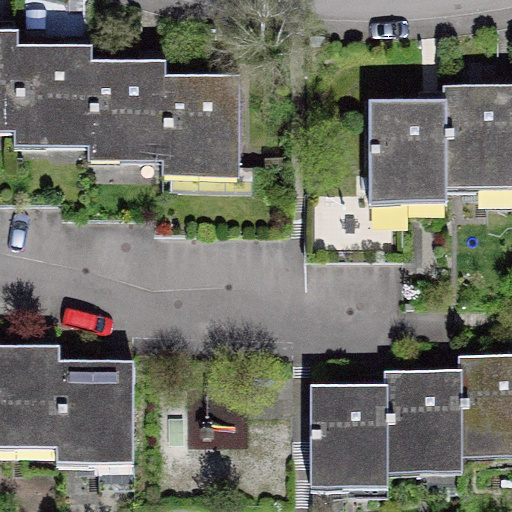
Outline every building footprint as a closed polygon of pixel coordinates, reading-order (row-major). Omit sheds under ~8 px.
[(0,129),(15,130),(15,143),(90,142),(90,158),(162,157),(162,174),(239,173),(238,80),(205,80),(160,81),(160,65),(147,66),(89,66),(88,46),(79,46),(14,47),(14,37),(2,37),(0,37),(0,129)] [(443,93),(444,107),(429,107),(368,108),(370,198),(403,197),(445,197),(445,184),(511,183),(511,92),(480,93),(443,93)] [(50,206),(68,206),(68,221),(86,221),(116,221),(146,221),(162,221),(163,237),(179,237),(208,237),(238,237),(275,236),(291,236),(290,173),(239,173),(162,174),(162,157),(90,158),(90,142),(15,143),(15,130),(0,129),(0,191),(6,191),(6,206),(23,206),(50,206)] [(326,262),(355,262),(388,262),(403,262),(403,197),(370,198),(305,198),(305,262),(326,262)] [(118,370),(57,370),(57,358),(46,358),(0,358),(0,442),(57,443),(57,459),(133,459),(133,443),(133,370),(118,370)] [(464,482),(463,470),(511,467),(511,365),(460,367),(460,379),(385,381),(386,396),(374,397),(309,399),(312,503),(389,501),(389,485),(464,482)] [(291,508),(291,443),(133,443),(133,459),(133,507),(151,507),(184,507),(213,507),(244,507),(275,507),(291,508)]
